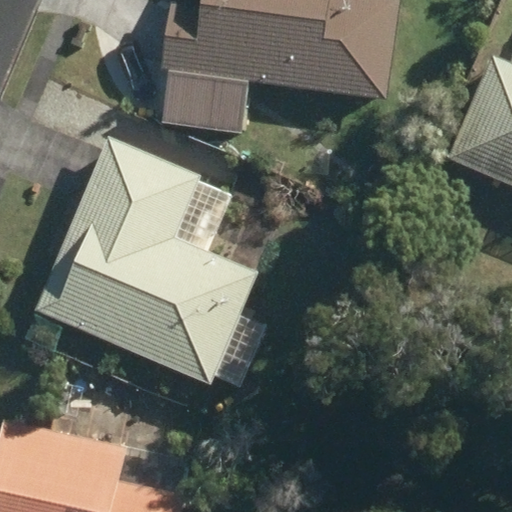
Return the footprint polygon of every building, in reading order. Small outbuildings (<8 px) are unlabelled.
[(164,72),(385,104),(399,4),(392,4),(392,0),(202,0),(201,11),(173,7),(164,72)] [(450,163),(511,188),(511,69),(494,61),(450,163)] [(215,382),(241,393),(267,333),(238,321),(257,278),(204,255),(211,237),(215,239),(231,202),(198,188),(200,181),(109,144),(36,319),(211,391),(215,382)] [(377,210),(402,223),(417,190),(393,180),(377,210)] [(0,511),(166,511),(114,499),(118,484),(177,500),(185,466),(36,430),(34,436),(2,428),(0,437),(0,511)]
